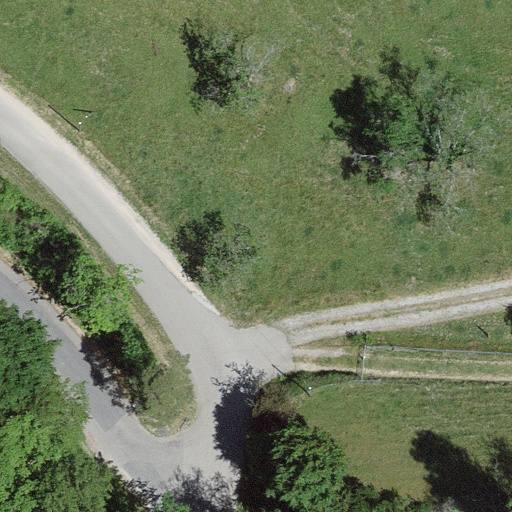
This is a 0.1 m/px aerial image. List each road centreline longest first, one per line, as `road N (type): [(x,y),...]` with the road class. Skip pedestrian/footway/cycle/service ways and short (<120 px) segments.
road 1 (unclassified): [(176,508),(220,438),(217,353),(89,165),(0,79)]
road 2 (track): [(511,291),(217,353)]
road 3 (track): [(511,371),(217,353)]
road 4 (unclassified): [(176,508),(64,353),(0,302)]
